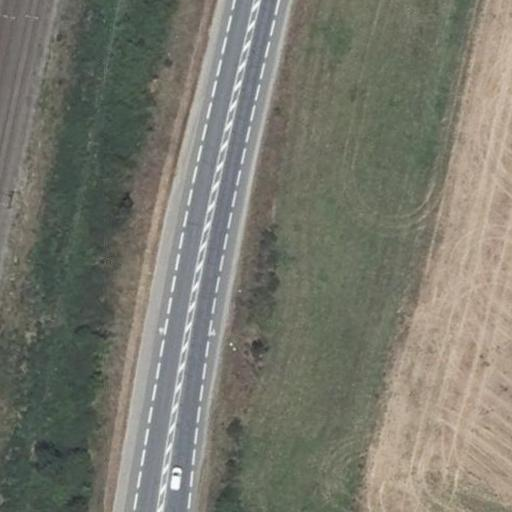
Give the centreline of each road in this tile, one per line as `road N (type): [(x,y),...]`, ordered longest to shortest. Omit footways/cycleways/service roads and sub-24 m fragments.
road 1 (primary): [(175,511),(198,362),(275,0)]
road 2 (primary): [(244,0),(170,353),(147,511)]
